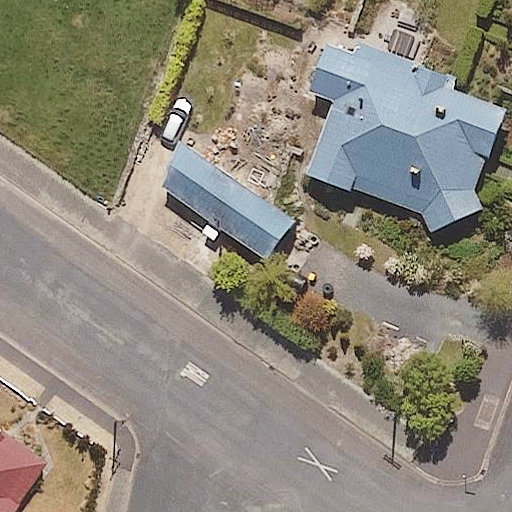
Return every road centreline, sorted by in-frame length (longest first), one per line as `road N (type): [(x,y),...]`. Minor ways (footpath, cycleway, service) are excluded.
road 1 (unclassified): [(0,255),(230,420)]
road 2 (unclassified): [(230,420),(357,511)]
